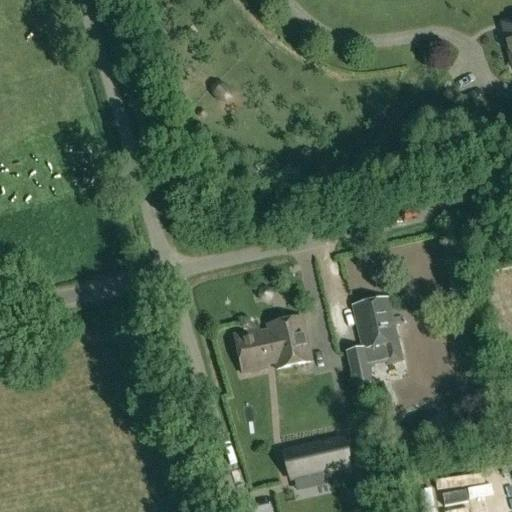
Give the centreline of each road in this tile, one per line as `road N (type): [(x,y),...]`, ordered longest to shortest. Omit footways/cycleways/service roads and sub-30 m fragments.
road 1 (unclassified): [(167,272),(511,196)]
road 2 (unclassified): [(167,272),(79,0)]
road 3 (unclassified): [(241,511),(167,272)]
road 4 (unclassified): [(167,272),(0,312)]
